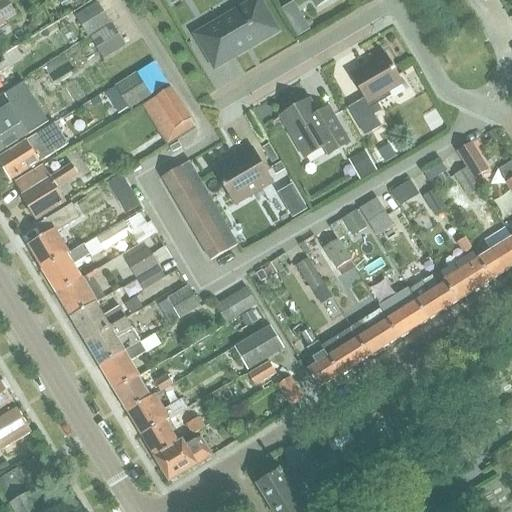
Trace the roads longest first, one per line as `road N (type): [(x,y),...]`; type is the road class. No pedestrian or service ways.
road 1 (residential): [(472,102),(459,143),(207,289),(143,177),(211,138),(123,0)]
road 2 (residential): [(511,289),(224,471)]
road 3 (tertiary): [(139,511),(0,282)]
road 4 (residential): [(222,101),(397,1)]
road 5 (residential): [(397,1),(449,91),(472,102)]
